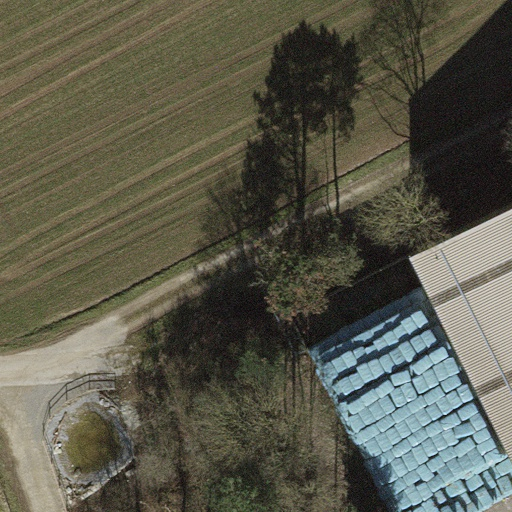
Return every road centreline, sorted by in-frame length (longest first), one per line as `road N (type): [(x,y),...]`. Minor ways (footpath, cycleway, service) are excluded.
road 1 (track): [(511,186),(171,363),(22,371)]
road 2 (track): [(22,371),(71,511)]
